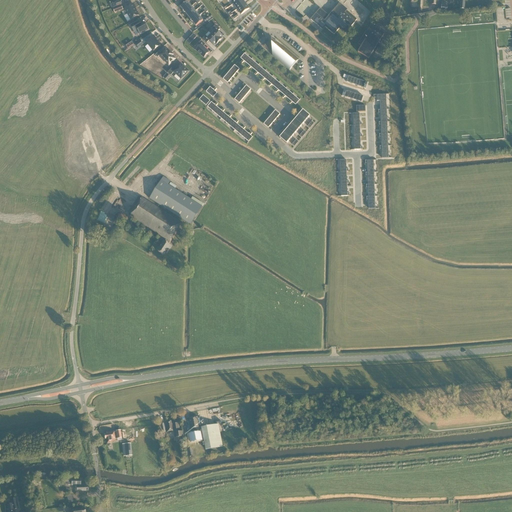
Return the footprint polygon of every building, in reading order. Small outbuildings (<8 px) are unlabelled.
[(242,0),(239,0),(233,4),(237,9),(245,4),(242,0)] [(184,13),(191,7),(187,2),(181,8),(184,11),(183,12),(184,13)] [(339,3),(328,16),(320,9),(310,20),(322,30),(325,28),(334,35),(339,29),(345,34),(355,22),(357,20),(346,11),(347,10),(339,3)] [(138,16),(134,9),(135,8),(133,4),(125,9),(131,20),(138,16)] [(245,4),(237,9),(241,15),(249,9),(246,4),(245,4)] [(188,17),(195,12),(191,7),(184,13),(184,14),(185,13),(188,17)] [(191,22),(199,16),(195,12),(188,17),(191,21),(191,22)] [(203,21),(199,16),(191,22),(192,23),(193,23),(196,27),(203,21)] [(131,26),(134,32),(137,30),(139,34),(140,34),(142,33),(148,30),(144,23),(141,25),(139,22),(131,26)] [(360,45),(356,53),(370,60),(384,32),(369,24),(359,45),(360,45)] [(215,31),(211,34),(219,42),(222,39),(221,38),(223,37),(217,32),(220,29),(216,25),(212,29),(215,31)] [(205,36),(202,39),(207,44),(209,41),(214,46),(215,45),(216,45),(219,42),(211,34),(207,38),(205,36)] [(152,37),(146,42),(153,52),(160,46),(155,41),(156,40),(153,36),(152,37)] [(383,38),(376,53),(382,56),(389,41),(383,38)] [(273,56),(289,70),(299,59),(276,40),(271,44),(268,41),(263,46),(274,55),(273,56)] [(200,47),(196,51),(204,58),(208,54),(203,48),(205,46),(201,42),(198,45),(200,47)] [(159,52),(155,55),(157,58),(160,56),(169,65),(175,59),(165,49),(161,54),(159,52)] [(244,54),(240,59),(243,60),(241,63),(242,64),(244,61),(247,64),(251,60),(244,54)] [(251,60),(247,64),(250,66),(248,69),(249,70),(251,67),(254,70),(258,66),(251,60)] [(181,79),(188,72),(181,65),(176,70),(173,67),(167,73),(170,76),(174,72),(181,79)] [(235,65),(231,70),(235,74),(238,76),(239,75),(236,73),(239,69),(235,65)] [(258,66),(254,70),(257,72),(255,74),(256,75),(258,73),(261,76),(265,71),(258,66)] [(231,70),(227,75),(231,79),(234,81),(235,80),(235,79),(232,78),(235,74),(231,70)] [(265,71),(261,76),(263,78),(261,80),(263,81),(265,79),(268,82),(272,77),(265,71)] [(227,75),(223,79),(228,83),(230,85),(231,84),(229,82),(231,79),(227,75)] [(348,76),(346,82),(364,88),(366,82),(348,76)] [(272,77),(268,82),(270,84),(268,86),(269,87),(271,85),(275,88),(279,83),(272,77)] [(279,83),(275,88),(277,90),(275,92),(276,93),(278,91),(282,94),(286,89),(279,83)] [(245,87),(242,90),(247,94),(251,90),(246,86),(244,84),(243,85),(245,87)] [(210,87),(206,92),(213,98),(217,93),(215,91),(217,89),(215,88),(213,90),(212,89),(210,87)] [(241,91),(238,95),(243,99),(247,94),(242,90),(240,88),(239,90),(241,91)] [(286,89),(282,94),(284,95),(282,98),(283,99),(285,96),(289,99),(293,95),(286,89)] [(346,91),(344,97),(361,102),(363,96),(346,91)] [(237,96),(234,100),(239,104),(243,99),(238,95),(236,93),(235,94),(237,96)] [(293,95),(289,99),(291,101),(289,103),(289,104),(290,105),(290,104),(292,102),(296,105),(299,101),(293,95)] [(377,95),(374,95),(374,98),(377,98),(377,101),(380,101),(380,110),(386,110),(386,95),(377,95)] [(210,101),(203,96),(199,100),(206,106),(210,101)] [(211,102),(207,107),(214,113),(218,108),(216,106),(218,104),(217,103),(216,103),(215,105),(211,102)] [(218,108),(214,113),(221,119),(225,114),(223,112),(225,110),(224,109),(223,109),(222,111),(218,108)] [(275,111),(271,115),(276,119),(278,121),(279,120),(278,119),(277,118),(280,115),(280,114),(275,110),(275,111)] [(310,116),(303,110),(299,115),(306,121),(310,116)] [(380,110),(378,110),(378,113),(380,113),(381,122),(387,122),(386,110),(380,110)] [(225,114),(221,119),(228,125),(232,120),(230,118),(231,116),(232,116),(230,115),(228,117),(225,114)] [(359,114),(353,114),(353,123),(353,126),(360,126),(362,126),(361,123),(360,123),(359,114)] [(271,115),(267,120),(272,124),(274,126),(275,125),(275,124),(273,123),(276,119),(271,115)] [(306,121),(299,115),(295,120),(302,125),(306,121)] [(232,120),(228,125),(235,130),(239,126),(236,124),(238,122),(237,121),(235,123),(232,120)] [(267,120),(264,124),(268,128),(271,130),(272,129),(269,127),(272,124),(267,120)] [(298,130),(302,125),(295,120),(291,124),(298,130)] [(381,122),(379,122),(379,125),(381,125),(381,134),(387,134),(387,122),(381,122)] [(298,130),(291,124),(287,129),(294,135),(298,130)] [(239,126),(235,130),(235,131),(238,134),(242,136),(246,132),(243,130),(245,127),(244,126),(242,129),(239,126)] [(360,126),(353,126),(354,135),(354,138),(360,138),(362,138),(362,135),(360,135),(360,126)] [(290,139),(294,135),(287,129),(283,133),(290,139)] [(246,132),(242,136),(249,142),(253,137),(250,135),(252,133),(251,132),(249,135),(246,132)] [(286,144),(290,139),(283,133),(279,138),(286,144)] [(381,134),(379,134),(379,137),(381,137),(382,145),(382,146),(388,146),(387,134),(381,134)] [(360,138),(354,138),(354,147),(354,150),(361,150),(362,150),(362,147),(360,147),(360,138)] [(382,146),(380,147),(380,149),(382,149),(382,159),(388,158),(388,146),(382,146)] [(346,160),(340,160),(340,169),(340,172),(346,172),(348,172),(348,169),(346,169),(346,160)] [(367,161),(365,161),(365,164),(367,164),(367,173),(374,173),(373,161),(367,161)] [(346,172),(340,172),(341,185),(347,184),(349,184),(349,181),(347,181),(346,172)] [(367,173),(366,173),(366,176),(368,176),(368,185),(374,185),(374,173),(367,173)] [(202,206),(168,185),(170,181),(163,177),(149,199),(190,225),(202,206)] [(347,184),(341,185),(341,194),(341,197),(347,196),(349,196),(349,193),(347,193),(347,191),(347,184)] [(368,185),(366,185),(366,188),(368,188),(368,190),(368,197),(375,197),(374,185),(368,185)] [(166,252),(167,253),(172,246),(169,244),(182,223),(142,197),(130,216),(166,239),(165,242),(164,241),(158,251),(164,255),(166,252)] [(202,206),(203,204),(193,197),(192,199),(202,206)] [(368,197),(367,197),(367,200),(368,200),(369,209),(375,209),(375,197),(368,197)] [(190,425),(187,425),(191,443),(203,440),(199,423),(198,423),(197,417),(190,418),(191,424),(190,425)] [(174,431),(175,438),(178,437),(178,441),(183,440),(182,431),(179,432),(178,423),(171,424),(171,421),(167,422),(167,425),(165,425),(167,432),(169,432),(169,433),(171,433),(171,432),(174,431)] [(233,423),(222,424),(223,431),(234,430),(233,423)] [(223,446),(221,436),(218,424),(201,428),(206,450),(223,446)] [(122,440),(133,439),(132,429),(122,429),(122,440)] [(120,430),(117,431),(115,432),(116,433),(114,433),(113,432),(106,433),(107,434),(104,434),(105,439),(107,439),(108,442),(113,441),(112,440),(121,438),(120,430)] [(71,486),(76,486),(76,492),(87,491),(87,484),(80,484),(80,479),(71,479),(71,486)] [(18,509),(16,499),(9,500),(10,504),(5,506),(6,511),(5,511),(14,511),(14,510),(18,509)]
